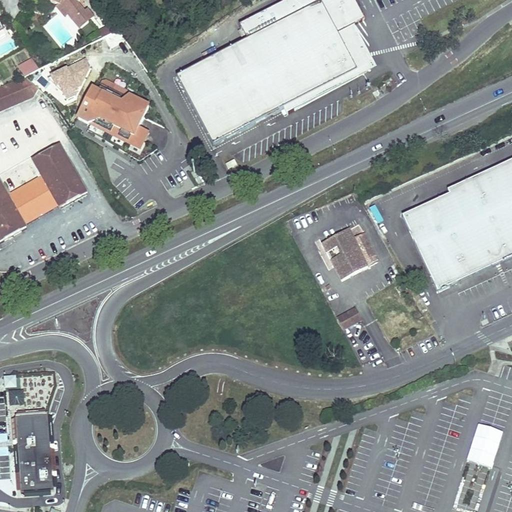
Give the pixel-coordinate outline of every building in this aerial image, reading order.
[(45,0),(60,6),(69,16),(74,22),(85,13),(85,12),(78,4),(80,0),(79,0),(45,0)] [(177,78),(214,147),(284,110),(287,115),(295,111),(292,106),(358,71),(338,34),(354,26),(365,20),(354,0),(288,0),(240,26),(248,41),(177,78)] [(66,18),(69,16),(60,6),(58,8),(66,18)] [(74,22),(80,30),(94,18),(88,10),(85,12),(85,13),(74,22)] [(98,32),(102,39),(118,31),(114,24),(98,32)] [(292,106),(295,111),(377,68),(354,26),(338,34),(358,71),(292,106)] [(23,78),(38,72),(33,59),(17,66),(23,78)] [(49,79),(63,105),(79,97),(74,86),(94,75),(85,59),(49,79)] [(0,112),(33,98),(38,89),(25,78),(0,89),(0,112)] [(93,90),(97,92),(102,83),(98,81),(90,89),(93,90)] [(93,90),(92,93),(79,120),(89,125),(91,124),(140,149),(149,132),(139,127),(149,108),(131,99),(128,97),(129,94),(106,82),(102,83),(97,92),(93,90)] [(0,244),(27,229),(25,226),(59,207),(61,210),(88,195),(59,146),(33,161),(42,178),(8,197),(0,182),(0,244)] [(226,165),(229,170),(237,165),(235,160),(226,165)] [(403,217),(438,293),(460,283),(456,275),(490,260),(493,268),(511,259),(511,161),(448,191),(450,196),(403,217)] [(322,245),(342,282),(378,263),(364,234),(354,239),(349,230),(322,245)] [(456,275),(460,283),(493,268),(490,260),(456,275)] [(337,319),(343,331),(361,321),(355,310),(337,319)] [(35,393),(51,392),(51,377),(35,378),(35,393)] [(3,390),(16,390),(16,378),(3,378),(3,390)] [(8,391),(8,407),(24,407),(24,391),(8,391)] [(15,416),(21,494),(54,492),(53,477),(55,477),(54,473),(53,473),(51,449),(53,449),(52,445),(51,445),(48,414),(15,416)] [(417,498),(415,504),(433,509),(435,503),(417,498)]
